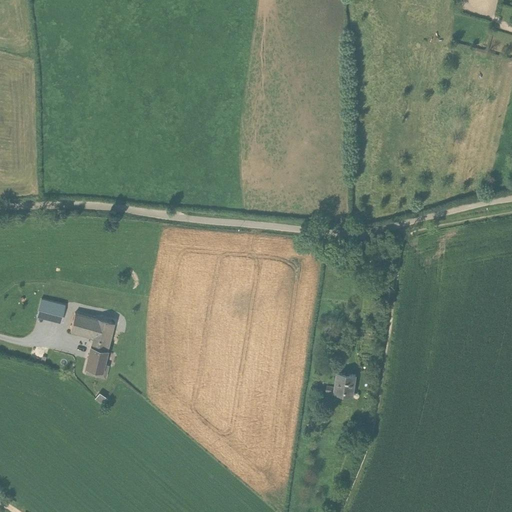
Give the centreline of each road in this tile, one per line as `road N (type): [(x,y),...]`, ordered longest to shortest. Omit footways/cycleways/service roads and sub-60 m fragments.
road 1 (unclassified): [(511,198),(338,234),(111,207),(0,207)]
road 2 (unknown): [(511,213),(404,236),(378,417),(343,511)]
